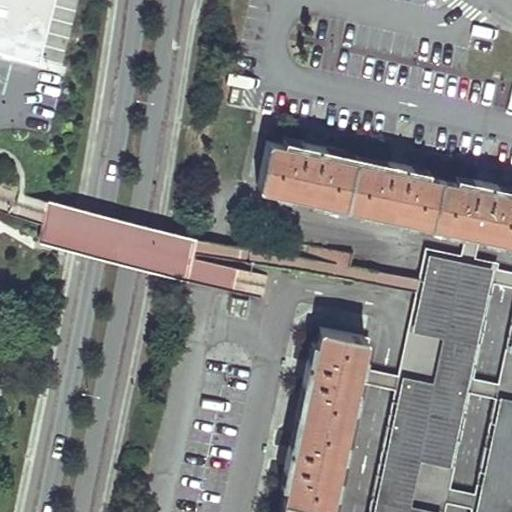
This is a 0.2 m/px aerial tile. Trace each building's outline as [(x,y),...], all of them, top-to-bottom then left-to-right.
[(0,0),(0,54),(41,64),(55,0),(0,0)] [(282,142),(267,139),(257,184),(511,238),(511,190),(490,186),(492,180),(493,175),(487,174),(486,179),(476,177),(475,183),(405,168),(406,162),(407,157),(402,156),(400,161),(398,161),(391,159),(390,165),(354,157),(319,150),(320,144),(321,139),(316,138),(315,143),(311,142),(305,141),(304,146),(282,142)] [(443,331),(471,337),(485,272),(435,262),(421,326),(443,331)] [(309,377),(294,447),(282,445),(281,452),(286,453),(284,461),(291,462),(282,502),(279,511),(327,511),(365,336),(320,325),(312,362),(301,359),(299,366),(305,367),(303,376),(309,377)] [(471,337),(443,331),(430,385),(459,391),(471,337)] [(443,461),(459,391),(430,385),(409,380),(394,450),(420,456),(443,461)] [(511,497),(511,405),(506,404),(488,492),(508,497),(511,497)] [(408,511),(420,456),(394,450),(382,505),(408,511)] [(504,511),(508,497),(488,492),(483,511),(504,511)]
